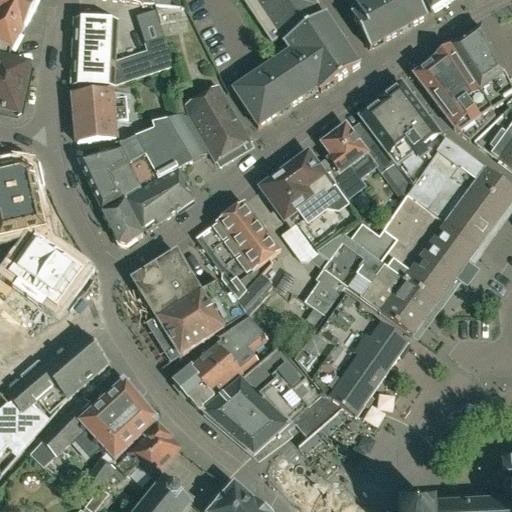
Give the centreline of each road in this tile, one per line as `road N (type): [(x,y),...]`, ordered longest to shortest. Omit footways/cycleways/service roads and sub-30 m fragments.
road 1 (residential): [(507,0),(439,35),(111,281)]
road 2 (residential): [(339,511),(412,440),(475,360),(510,360)]
road 3 (residential): [(129,354),(188,429),(303,511)]
road 4 (residential): [(47,144),(76,227),(111,281)]
road 5 (residential): [(64,0),(50,66),(47,144)]
